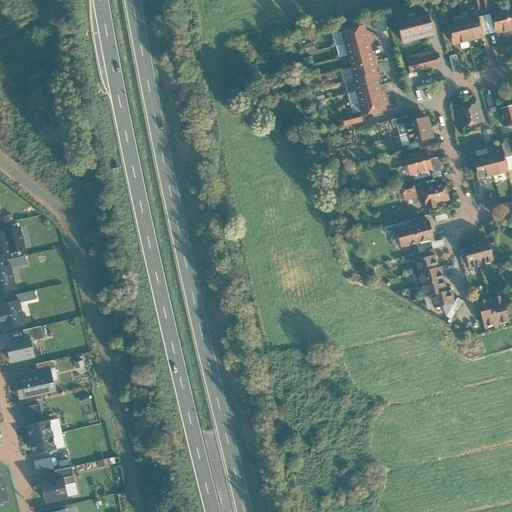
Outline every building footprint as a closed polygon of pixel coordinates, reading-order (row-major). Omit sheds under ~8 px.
[(481,9),(478,0),(471,0),(475,11),(481,9)] [(478,0),(481,9),(483,12),(490,10),(487,0),(478,0)] [(511,31),(505,8),(490,12),(495,34),(511,31)] [(433,35),(426,11),(395,20),(401,44),(433,35)] [(483,38),(477,16),(463,20),(468,42),(483,38)] [(376,31),(387,28),(385,19),(373,22),(376,31)] [(468,42),(463,20),(447,23),(452,45),(468,42)] [(339,31),(342,44),(373,36),(372,32),(369,33),(368,30),(365,31),(364,24),(339,31)] [(375,40),(373,36),(342,44),(345,56),(370,50),(369,44),(372,43),(371,41),(375,40)] [(307,51),(315,49),(314,42),(305,44),(307,51)] [(345,56),(348,67),(376,60),(375,56),(375,54),(371,55),(370,50),(345,56)] [(435,52),(407,59),(410,74),(442,66),(439,55),(436,56),(435,52)] [(457,54),(450,56),(455,73),(461,72),(457,54)] [(378,67),(376,60),(348,67),(351,79),(376,73),(375,67),(378,67)] [(351,79),(354,92),(378,85),(377,80),(380,79),(378,72),(376,73),(351,79)] [(378,85),(354,92),(357,104),(386,97),(384,90),(380,91),(378,85)] [(386,97),(357,104),(361,116),(385,110),(384,105),(388,104),(386,97)] [(494,98),(488,99),(491,113),(497,111),(494,98)] [(479,124),(475,105),(458,110),(462,128),(479,124)] [(511,106),(501,109),(505,128),(511,126),(511,106)] [(342,120),(343,126),(362,122),(361,116),(342,120)] [(406,116),(390,120),(392,126),(403,123),(407,122),(406,116)] [(428,117),(407,122),(403,123),(406,134),(431,127),(428,117)] [(431,127),(406,134),(409,145),(417,142),(434,138),(431,127)] [(501,144),(504,156),(511,154),(509,142),(501,144)] [(427,150),(404,157),(405,160),(403,161),(404,166),(405,167),(409,177),(431,171),(432,173),(442,170),(439,157),(429,160),(427,150)] [(491,175),(507,172),(502,151),(487,155),(491,175)] [(476,178),(491,175),(487,155),(471,158),(476,178)] [(421,189),(426,211),(438,208),(437,204),(449,201),(444,183),(421,189)] [(479,183),(473,184),(476,198),(483,196),(479,183)] [(416,198),(413,186),(400,189),(403,202),(416,198)] [(429,221),(412,226),(417,244),(433,240),(429,221)] [(412,226),(396,230),(400,248),(417,244),(412,226)] [(25,249),(20,227),(4,231),(9,253),(25,249)] [(0,255),(9,253),(4,231),(0,231),(0,255)] [(443,246),(442,240),(430,243),(432,249),(443,246)] [(494,261),(488,240),(475,244),(481,265),(494,261)] [(482,268),(481,265),(475,244),(462,247),(463,250),(467,263),(468,268),(477,266),(478,270),(482,268)] [(467,263),(463,250),(458,251),(462,265),(467,263)] [(9,266),(0,267),(0,292),(16,289),(11,268),(27,265),(25,256),(7,260),(9,266)] [(430,297),(433,309),(454,303),(451,290),(447,292),(445,285),(444,285),(442,274),(443,274),(442,271),(446,270),(445,266),(438,267),(435,256),(414,261),(424,298),(430,297)] [(18,301),(0,304),(0,312),(4,329),(25,324),(20,303),(36,300),(34,292),(16,296),(18,301)] [(502,296),(478,302),(484,329),(509,323),(502,296)] [(462,305),(457,301),(454,303),(447,316),(453,320),(462,305)] [(30,338),(31,342),(44,339),(41,327),(22,331),(24,339),(30,338)] [(10,361),(34,356),(31,342),(30,338),(24,339),(6,343),(10,361)] [(27,379),(18,381),(22,398),(49,392),(47,383),(53,382),(50,369),(26,375),(27,379)] [(51,421),(29,425),(36,455),(57,450),(51,421)] [(52,457),(35,461),(37,472),(54,469),(52,457)] [(110,458),(97,461),(98,467),(111,464),(110,458)] [(57,480),(43,484),(47,502),(68,497),(64,478),(73,476),(71,468),(55,471),(57,480)] [(3,476),(0,476),(0,504),(9,502),(3,476)]
